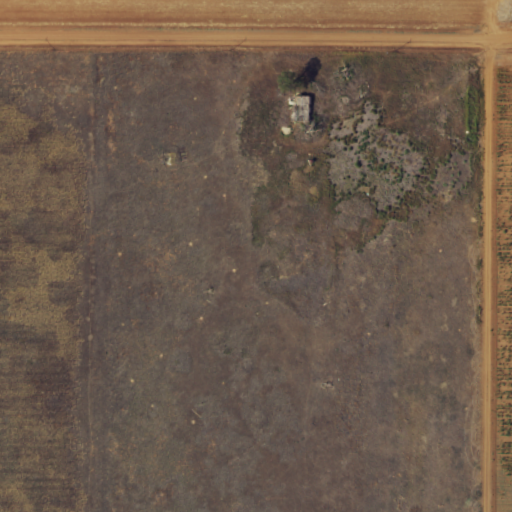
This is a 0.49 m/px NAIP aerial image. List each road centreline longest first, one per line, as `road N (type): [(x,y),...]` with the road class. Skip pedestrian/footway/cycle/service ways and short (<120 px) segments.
road 1 (residential): [(511,39),(0,36)]
road 2 (residential): [(506,511),(508,0)]
